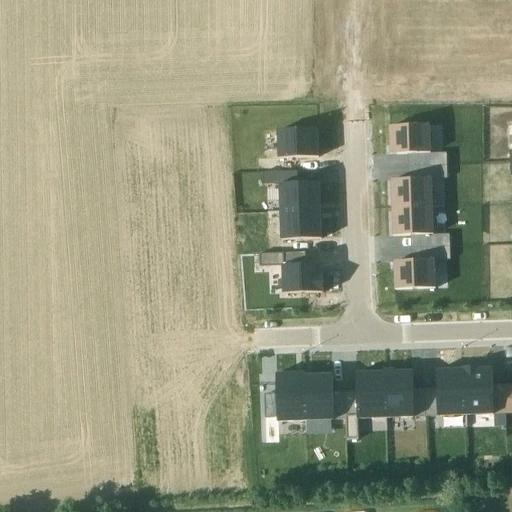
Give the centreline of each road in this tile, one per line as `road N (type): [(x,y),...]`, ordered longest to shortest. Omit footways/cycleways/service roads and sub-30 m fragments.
road 1 (residential): [(353,125),(360,337)]
road 2 (residential): [(511,332),(360,337)]
